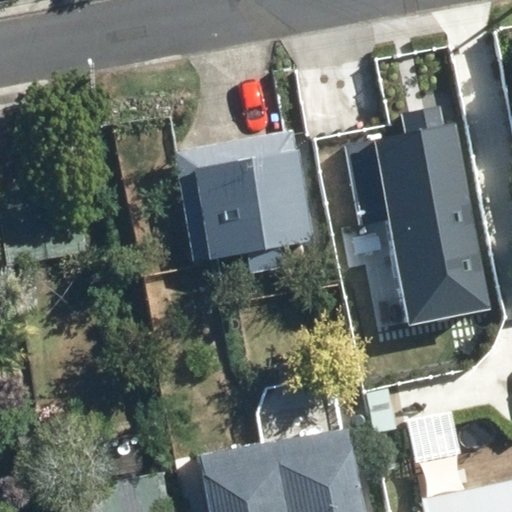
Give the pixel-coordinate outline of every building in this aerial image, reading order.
[(387,208),(408,313),(487,297),(450,110),(341,131),(357,214),(387,208)] [(295,128),(165,150),(184,260),(315,238),(295,128)] [(68,175),(0,185),(0,265),(80,253),(68,175)] [(363,511),(347,425),(193,453),(203,511),(363,511)] [(511,511),(511,480),(416,501),(418,511),(511,511)]
